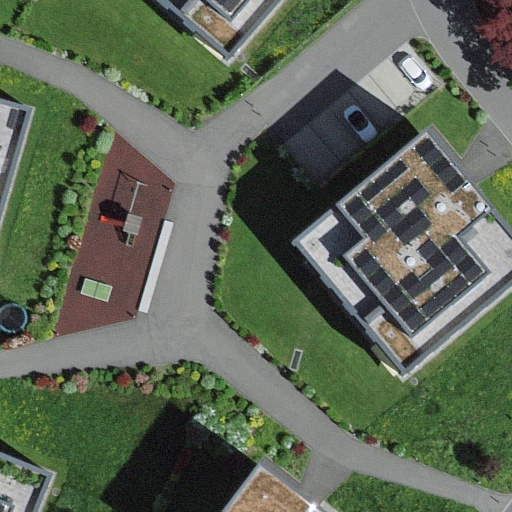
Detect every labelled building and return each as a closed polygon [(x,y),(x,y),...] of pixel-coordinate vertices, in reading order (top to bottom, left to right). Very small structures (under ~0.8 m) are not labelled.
[(146,0),(230,70),(288,0),(146,0)] [(0,201),(22,124),(0,117),(0,201)] [(354,195),(282,255),(402,397),(511,304),(511,243),(459,181),(422,138),(354,195)] [(143,322),(192,168),(119,145),(77,277),(119,290),(112,312),(143,322)] [(0,511),(31,511),(41,489),(0,472),(0,511)] [(224,511),(288,511),(285,509),(250,481),(224,511)]
